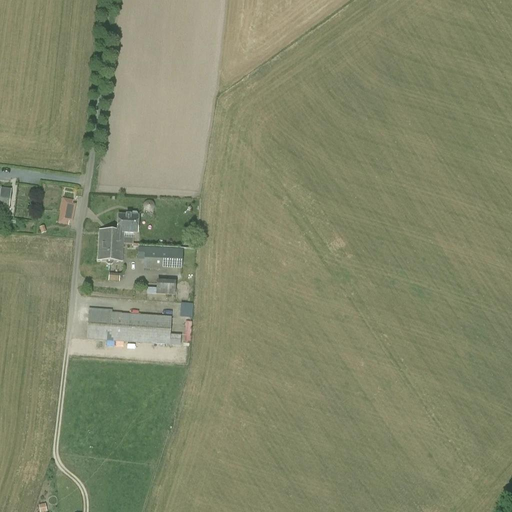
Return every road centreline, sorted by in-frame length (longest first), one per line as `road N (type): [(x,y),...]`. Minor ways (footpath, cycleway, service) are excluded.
road 1 (unclassified): [(107,0),(68,338)]
road 2 (track): [(85,511),(80,486),(55,456),(68,338)]
